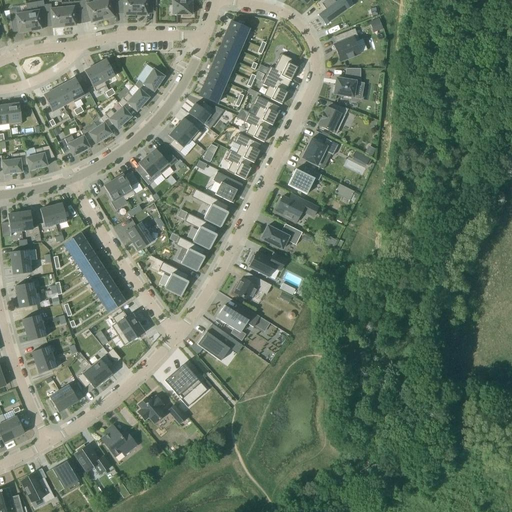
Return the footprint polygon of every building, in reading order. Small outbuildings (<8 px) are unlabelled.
[(102,20),(97,2),(96,0),(85,0),(79,2),(81,14),(88,12),(91,23),(102,20)] [(110,6),(117,4),(116,0),(104,0),(97,2),(102,20),(113,17),(110,6)] [(116,0),(117,4),(124,4),(124,15),(135,15),(135,0),(116,0)] [(135,0),(135,15),(147,15),(147,5),(153,5),(152,0),(135,0)] [(191,7),(191,1),(183,1),(182,0),(170,0),(170,2),(172,2),(172,15),(182,15),(182,17),(190,17),(190,15),(191,15),(191,14),(193,14),(193,7),(191,7)] [(325,10),(317,15),(318,16),(319,16),(325,24),(324,25),(325,26),(346,11),(349,8),(349,7),(345,10),(339,1),(340,0),(338,0),(335,2),(333,0),(326,0),(321,4),(325,10)] [(74,15),(81,14),(79,2),(72,2),(61,3),(62,9),(64,27),(75,26),(74,15)] [(39,19),(45,18),(44,5),(37,6),(38,12),(27,13),(30,31),(41,29),(39,19)] [(64,27),(62,9),(51,10),(51,5),(44,5),(45,18),(51,17),(52,28),(64,27)] [(30,31),(27,13),(16,15),(15,10),(9,11),(11,23),(17,22),(19,33),(30,31)] [(379,19),(370,23),(374,32),(383,29),(379,19)] [(230,22),(226,33),(244,40),(248,30),(230,22)] [(359,41),(354,29),(333,37),(336,45),(333,46),(340,62),(359,54),(355,42),(359,41)] [(244,40),(226,33),(221,43),(239,51),(244,40)] [(239,51),(221,43),(217,54),(235,61),(239,51)] [(217,54),(212,64),(230,72),(235,61),(217,54)] [(101,63),(95,66),(105,84),(115,79),(116,81),(122,78),(116,67),(110,70),(105,60),(103,62),(101,63)] [(226,82),(230,72),(212,64),(208,75),(226,82)] [(95,90),(105,84),(95,66),(89,69),(87,70),(84,72),(90,83),(85,86),(91,97),(97,94),(95,90)] [(360,80),(360,69),(346,69),(346,70),(344,80),(336,79),(335,86),(333,86),(332,93),(333,93),(333,95),(344,96),(343,98),(350,99),(350,98),(353,98),(356,80),(360,80)] [(164,77),(153,70),(143,85),(138,81),(134,86),(139,90),(144,95),(144,94),(148,89),(153,92),(160,83),(161,84),(164,79),(163,78),(164,77)] [(226,82),(208,75),(203,85),(221,93),(226,82)] [(73,101),(72,101),(73,103),(84,98),(85,100),(91,97),(85,86),(79,89),(74,79),(72,81),(70,82),(64,85),(73,101)] [(265,89),(262,96),(283,107),(292,92),(274,83),(270,91),(265,89)] [(55,90),(54,90),(63,106),(72,101),(73,101),(64,85),(63,86),(55,90)] [(203,85),(199,96),(216,104),(221,93),(203,85)] [(64,108),(63,106),(54,90),(48,93),(46,95),(43,96),(48,105),(42,109),(47,120),(55,116),(54,114),(64,108)] [(118,104),(122,108),(127,113),(132,108),(136,112),(144,103),(145,104),(149,101),(147,99),(148,98),(144,94),(144,95),(139,90),(132,97),(127,93),(118,104)] [(261,96),(257,103),(264,106),(260,113),(278,121),(281,115),(279,114),(283,107),(262,96),(261,96)] [(193,105),(188,111),(193,115),(203,124),(214,109),(204,101),(200,106),(197,102),(194,106),(193,105)] [(10,124),(9,124),(10,127),(22,125),(22,128),(29,127),(27,115),(27,114),(21,115),(19,104),(17,105),(14,105),(7,106),(10,124)] [(336,135),(336,134),(348,109),(332,104),(329,109),(326,108),(324,114),(323,114),(320,120),(321,120),(318,126),(336,135)] [(0,125),(9,124),(10,124),(7,106),(6,106),(0,107),(0,125)] [(127,113),(122,108),(114,114),(110,110),(100,119),(103,124),(104,123),(107,129),(113,125),(117,129),(126,122),(127,123),(131,120),(130,118),(131,117),(127,113)] [(252,113),(248,120),(254,123),(251,130),(266,138),(268,139),(272,132),(270,131),(274,124),(252,113)] [(181,119),(176,124),(190,138),(203,124),(193,115),(189,120),(185,116),(182,120),(181,119)] [(106,139),(110,136),(110,135),(111,134),(107,129),(104,123),(103,124),(89,134),(85,129),(80,132),(83,137),(86,143),(92,139),(96,144),(105,138),(106,139)] [(174,137),(170,142),(179,152),(190,138),(176,124),(172,129),(173,130),(170,133),(174,137)] [(244,127),(240,134),(247,137),(243,144),(261,153),(264,146),(262,145),(266,138),(251,130),(244,127)] [(83,137),(74,141),(71,136),(58,143),(63,154),(70,151),(73,157),(83,151),(84,153),(88,151),(88,149),(89,148),(86,143),(83,137)] [(324,152),(330,155),(332,156),(338,145),(326,140),(323,146),(310,139),(301,159),(316,167),(324,152)] [(235,144),(231,151),(237,154),(233,161),(251,170),(255,163),(253,163),(257,155),(235,144)] [(36,171),(35,169),(47,167),(45,160),(54,158),(48,147),(34,150),(36,156),(26,158),(28,165),(29,171),(30,171),(31,172),(36,171)] [(369,147),(366,153),(372,156),(375,150),(369,147)] [(146,157),(158,171),(161,175),(170,167),(155,150),(146,157)] [(12,161),(2,162),(2,169),(3,175),(5,175),(5,176),(10,176),(10,174),(21,173),(21,166),(28,165),(26,158),(25,153),(11,155),(12,161)] [(362,155),(358,162),(366,166),(367,165),(370,159),(362,155)] [(146,157),(138,164),(149,178),(158,171),(146,157)] [(227,158),(223,165),(230,168),(226,175),(244,184),(247,177),(245,177),(249,169),(233,161),(227,158)] [(198,161),(196,167),(203,170),(205,165),(206,165),(198,161)] [(296,170),(287,186),(306,195),(314,179),(318,181),(321,175),(305,167),(302,173),(296,170)] [(113,181),(124,201),(135,195),(130,187),(138,183),(132,172),(124,177),(123,175),(113,181)] [(233,204),(236,197),(235,198),(232,197),(235,191),(236,191),(240,184),(217,172),(212,181),(220,185),(214,195),(230,203),(231,203),(233,204)] [(113,181),(103,186),(115,206),(124,201),(113,181)] [(346,188),(342,195),(350,199),(354,192),(346,188)] [(228,214),(227,213),(225,212),(229,206),(195,189),(191,197),(210,207),(204,219),(221,228),(225,219),(227,215),(228,214)] [(295,204),(288,200),(282,197),(281,199),(280,199),(277,204),(278,205),(274,212),(295,223),(301,212),(312,217),(313,216),(313,217),(318,208),(298,198),(295,204)] [(66,222),(62,204),(51,207),(55,225),(66,222)] [(51,207),(40,210),(44,228),(55,225),(51,207)] [(180,210),(177,217),(184,220),(187,213),(180,210)] [(32,230),(30,212),(18,213),(21,231),(32,230)] [(21,231),(18,213),(7,215),(10,233),(21,231)] [(217,236),(216,236),(214,235),(217,229),(188,214),(184,222),(198,229),(192,241),(210,250),(214,241),(216,237),(217,236)] [(125,232),(131,242),(146,232),(140,223),(125,232)] [(267,226),(260,239),(282,250),(286,241),(295,246),(302,233),(285,225),(280,233),(267,226)] [(152,242),(146,232),(131,242),(137,252),(152,242)] [(70,255),(87,244),(80,234),(64,245),(70,255)] [(171,234),(169,240),(175,243),(178,237),(171,234)] [(197,272),(202,263),(204,259),(204,258),(202,257),(205,250),(179,237),(175,245),(181,249),(187,251),(181,262),(181,263),(197,272)] [(70,255),(77,264),(93,254),(87,244),(70,255)] [(29,262),(28,250),(10,253),(11,264),(29,262)] [(250,264),(249,267),(268,277),(273,268),(280,271),(285,261),(273,255),(270,260),(256,253),(254,257),(252,256),(249,263),(250,264)] [(99,263),(93,254),(77,264),(83,274),(99,263)] [(29,262),(11,264),(13,275),(31,273),(29,262)] [(188,283),(187,283),(186,282),(189,275),(162,262),(162,263),(158,270),(170,276),(164,288),(181,297),(186,288),(188,284),(188,283)] [(105,273),(99,263),(83,274),(89,283),(105,273)] [(111,283),(105,273),(89,283),(95,293),(111,283)] [(255,290),(266,295),(271,286),(247,273),(244,279),(242,278),(238,285),(237,284),(233,291),(235,292),(234,293),(249,301),(255,290)] [(35,294),(33,283),(15,287),(17,298),(35,294)] [(111,283),(95,293),(101,303),(118,292),(111,283)] [(101,303),(108,313),(124,302),(118,292),(101,303)] [(35,294),(17,298),(19,309),(37,305),(35,294)] [(253,328),(259,318),(259,317),(240,305),(235,313),(224,306),(216,319),(240,333),(246,324),(253,328)] [(115,324),(111,327),(118,336),(138,323),(134,317),(132,315),(131,314),(126,317),(123,312),(112,319),(115,324)] [(25,331),(42,326),(39,315),(22,320),(25,331)] [(138,323),(118,336),(124,346),(144,333),(143,332),(142,329),(138,323)] [(203,336),(197,345),(220,362),(229,349),(227,347),(232,340),(233,339),(212,324),(211,325),(213,327),(208,333),(206,332),(203,336)] [(25,331),(28,342),(45,337),(42,326),(25,331)] [(35,363),(52,357),(48,346),(31,353),(35,363)] [(112,349),(107,354),(115,363),(120,359),(112,349)] [(105,354),(90,367),(101,382),(111,373),(107,368),(112,364),(105,354)] [(52,357),(35,363),(39,374),(56,368),(52,357)] [(194,374),(185,363),(165,381),(181,400),(192,391),(198,398),(207,390),(194,374)] [(90,367),(76,380),(83,389),(88,385),(92,390),(101,382),(90,367)] [(68,386),(59,391),(68,407),(78,401),(68,386)] [(58,413),(68,407),(59,391),(49,397),(58,413)] [(162,405),(158,400),(155,397),(152,400),(151,399),(148,401),(146,398),(146,399),(144,400),(138,405),(141,409),(138,413),(140,415),(144,420),(148,417),(154,424),(159,419),(164,415),(159,408),(162,405)] [(183,416),(178,410),(174,406),(168,411),(179,424),(185,419),(183,416)] [(16,417),(6,422),(13,439),(24,434),(16,417)] [(0,436),(3,444),(13,439),(6,422),(0,424),(0,436)] [(126,432),(120,436),(113,426),(105,431),(108,434),(101,440),(115,457),(121,452),(123,455),(136,445),(126,432)] [(78,453),(75,455),(87,472),(92,468),(94,470),(95,468),(100,474),(110,467),(103,457),(98,460),(88,446),(85,448),(84,446),(77,451),(78,453)] [(66,460),(54,467),(59,475),(55,478),(59,485),(64,483),(66,486),(77,479),(66,460)] [(34,475),(21,482),(31,502),(42,497),(45,503),(54,498),(44,478),(38,481),(34,475)] [(0,511),(21,511),(18,500),(13,501),(12,499),(11,499),(9,489),(0,490),(0,511)]
